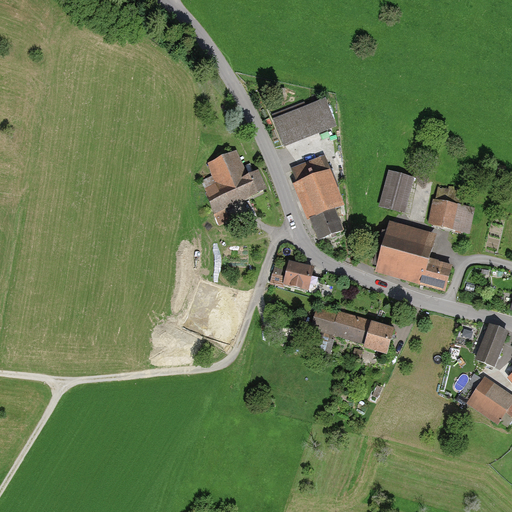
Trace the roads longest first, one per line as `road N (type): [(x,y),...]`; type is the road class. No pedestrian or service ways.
road 1 (unclassified): [(511,324),(415,299),(315,258),(244,100),(168,0)]
road 2 (track): [(60,384),(229,365),(277,237),(296,230)]
road 3 (track): [(0,374),(60,384),(0,490)]
